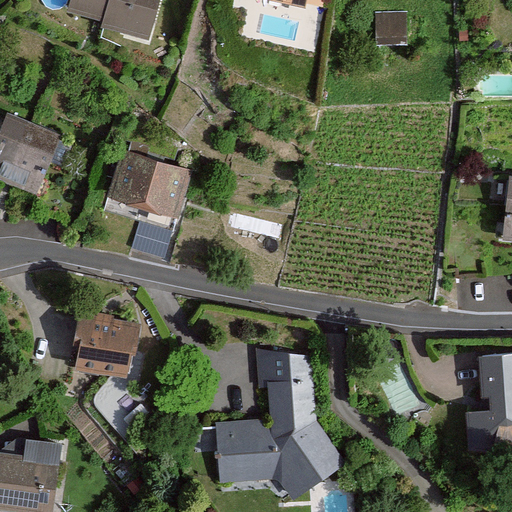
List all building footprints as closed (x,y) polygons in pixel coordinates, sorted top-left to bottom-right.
[(103,36),(151,49),(163,0),(73,0),(69,18),(105,27),(103,36)] [(379,42),(409,42),(409,9),(378,9),(379,42)] [(4,120),(0,131),(0,184),(13,189),(35,131),(4,120)] [(35,131),(13,189),(43,200),(65,142),(35,131)] [(123,160),(113,206),(187,223),(197,177),(168,170),(175,143),(140,135),(133,162),(123,160)] [(168,255),(175,227),(141,220),(135,248),(168,255)] [(83,346),(77,375),(128,385),(139,332),(80,321),(75,345),(83,346)] [(269,427),(216,430),(221,490),(277,485),(294,508),(347,468),(315,426),(310,361),(254,354),(256,394),(267,394),(269,427)] [(511,360),(483,362),(486,413),(469,414),(471,452),(511,450),(511,360)] [(0,456),(0,511),(53,511),(63,447),(25,442),(22,460),(0,456)]
